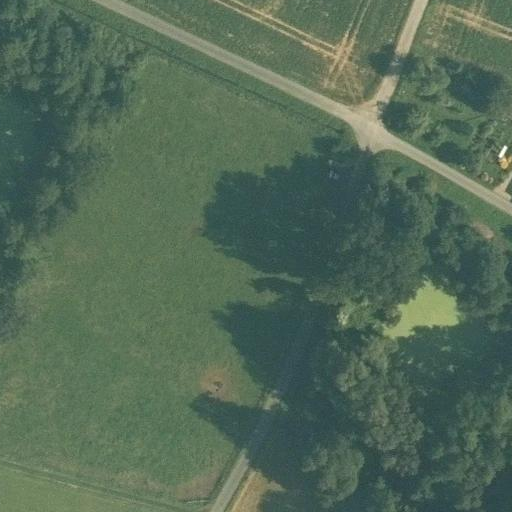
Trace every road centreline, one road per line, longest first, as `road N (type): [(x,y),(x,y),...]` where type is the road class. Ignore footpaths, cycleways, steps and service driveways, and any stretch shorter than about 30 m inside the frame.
road 1 (unclassified): [(376,128),(319,295),(215,511)]
road 2 (unclassified): [(108,0),(376,128)]
road 3 (unclassified): [(376,128),(511,205)]
road 4 (unclassified): [(376,128),(436,0)]
